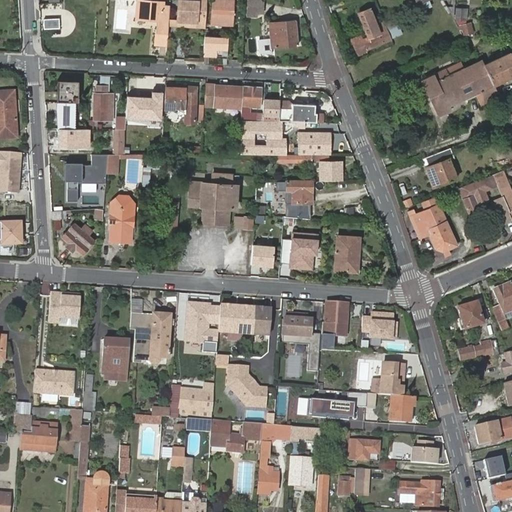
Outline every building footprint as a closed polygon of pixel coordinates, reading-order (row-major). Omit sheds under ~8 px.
[(153,0),(137,0),(136,18),(155,19),(153,45),(166,46),(168,20),(169,4),(164,4),(164,1),(153,0)] [(182,20),(183,0),(178,0),(177,0),(176,25),(202,26),(203,21),(182,20)] [(204,2),(183,0),(182,20),(203,21),(204,21),(204,2)] [(209,0),(209,19),(230,22),(233,22),(234,0),(209,0)] [(262,2),(246,1),(245,17),(256,17),(256,13),(261,13),(262,2)] [(390,39),(381,18),(373,20),(369,8),(358,12),(367,36),(361,38),(360,35),(351,38),(356,53),(366,50),(365,48),(390,39)] [(456,8),(455,18),(466,19),(467,9),(456,8)] [(43,19),(44,28),(59,27),(58,18),(43,19)] [(269,38),(259,39),(260,53),(271,54),(271,48),(270,48),(270,47),(297,45),(295,21),(268,23),(269,38)] [(461,24),(464,36),(475,34),(472,21),(461,24)] [(394,38),(404,34),(400,24),(390,28),(394,38)] [(484,24),(480,24),(479,34),(490,35),(491,28),(484,27),(484,24)] [(228,36),(204,35),(204,38),(203,63),(209,63),(209,55),(223,56),(224,46),(228,46),(228,36)] [(511,58),(509,52),(484,64),(494,83),(511,74),(511,58)] [(465,67),(474,89),(480,103),(499,95),(494,83),(484,64),(482,60),(465,67)] [(441,71),(424,76),(428,86),(435,83),(443,102),(474,89),(465,67),(462,68),(461,66),(455,69),(456,71),(444,77),(441,71)] [(78,82),(57,81),(56,102),(69,102),(73,102),(72,97),(77,98),(78,82)] [(435,83),(428,86),(437,105),(443,102),(435,83)] [(203,105),(213,106),(239,107),(240,86),(204,84),(203,105)] [(163,85),(154,85),(154,91),(129,90),(128,112),(161,114),(162,108),(163,85)] [(162,108),(174,109),(175,113),(180,112),(184,114),(183,120),(193,121),(195,86),(163,85),(162,108)] [(241,104),(240,119),(248,119),(249,113),(249,105),(258,105),(261,87),(244,86),(243,105),(241,104)] [(112,119),(112,87),(102,87),(101,93),(94,93),(93,103),(93,109),(93,119),(112,119)] [(0,92),(0,138),(16,137),(14,92),(0,92)] [(290,121),(315,122),(316,113),(313,113),(314,104),(313,104),(313,97),(291,95),(290,117),(290,121)] [(262,119),(278,120),(278,113),(279,101),(263,99),(262,113),(262,119)] [(56,102),(56,111),(73,111),(73,108),(69,108),(69,102),(56,102)] [(73,111),(56,111),(57,128),(73,128),(73,111)] [(285,113),(278,113),(278,120),(284,120),(290,121),(290,117),(284,117),(285,113)] [(143,115),(131,114),(130,127),(142,128),(143,115)] [(90,127),(98,128),(100,120),(91,119),(90,127)] [(275,121),(242,122),(242,141),(241,141),(241,153),(329,153),(329,133),(298,132),(298,135),(298,144),(284,144),(284,137),(279,137),(279,132),(280,123),(275,123),(275,121)] [(87,147),(87,128),(73,128),(57,128),(57,146),(87,147)] [(453,157),(449,147),(424,157),(427,166),(430,173),(427,174),(432,186),(455,177),(448,159),(453,157)] [(19,167),(19,152),(0,151),(0,190),(17,191),(18,175),(16,173),(17,169),(19,167)] [(116,154),(105,155),(105,162),(115,162),(116,154)] [(311,163),(311,154),(295,154),(295,162),(311,163)] [(104,173),(105,155),(94,155),(94,162),(68,162),(68,202),(79,202),(79,184),(104,184),(104,173)] [(115,162),(105,162),(104,173),(114,173),(115,162)] [(319,162),(319,181),(341,181),(341,162),(319,162)] [(502,170),(492,173),(497,184),(502,197),(508,212),(511,211),(511,213),(511,199),(509,193),(511,192),(502,170)] [(189,181),(188,206),(203,206),(202,223),(227,225),(228,208),(235,209),(236,184),(231,184),(232,174),(212,172),(211,182),(189,181)] [(457,189),(468,215),(479,210),(476,202),(487,198),(483,190),(497,184),(493,175),(457,189)] [(290,202),(305,203),(310,203),(311,181),(285,181),(285,191),(290,191),(290,202)] [(109,224),(108,241),(130,241),(130,234),(131,226),(132,226),(133,205),(131,201),(129,198),(124,196),(118,195),(115,197),(112,199),(109,201),(108,224),(109,224)] [(456,245),(435,195),(434,196),(421,201),(424,210),(416,213),(414,208),(409,210),(420,238),(427,235),(434,249),(441,251),(443,256),(448,254),(446,249),(456,245)] [(175,237),(178,197),(166,196),(166,203),(167,203),(165,237),(175,237)] [(502,197),(491,201),(497,216),(508,212),(502,197)] [(281,216),(291,217),(292,210),(282,209),(281,216)] [(51,211),(51,220),(65,220),(65,215),(70,215),(69,210),(51,211)] [(291,217),(304,218),(305,211),(292,210),(291,217)] [(508,212),(497,216),(501,224),(511,220),(508,212)] [(234,229),(243,230),(245,215),(235,215),(234,229)] [(245,215),(243,230),(250,230),(252,216),(245,215)] [(0,224),(1,244),(20,243),(19,223),(0,224)] [(61,238),(67,244),(65,247),(71,253),(75,250),(81,255),(93,241),(73,224),(61,238)] [(322,232),(293,230),(290,268),(319,270),(322,232)] [(336,236),(334,270),(356,271),(358,238),(336,236)] [(278,245),(255,244),(253,266),(276,268),(278,245)] [(499,315),(511,310),(511,291),(509,283),(491,290),(497,306),(490,309),(495,323),(501,321),(499,315)] [(60,294),(49,293),(47,321),(57,322),(58,317),(77,319),(79,295),(70,294),(69,297),(60,297),(60,294)] [(139,299),(130,298),(129,313),(131,313),(138,313),(139,299)] [(217,331),(219,304),(187,302),(184,353),(215,355),(217,331)] [(324,322),(322,322),(321,347),(324,347),(325,335),(344,336),(347,303),(326,302),(324,322)] [(455,308),(458,319),(455,319),(458,330),(479,324),(474,303),(455,308)] [(234,332),(236,308),(225,307),(225,305),(219,304),(217,331),(234,332)] [(246,309),(236,308),(234,332),(251,333),(253,307),(247,306),(246,309)] [(268,334),(270,310),(259,310),(259,307),(253,307),(251,333),(268,334)] [(511,316),(511,310),(499,315),(501,321),(511,316)] [(138,328),(139,313),(138,313),(131,313),(129,327),(138,328)] [(150,329),(150,340),(149,352),(148,356),(148,360),(151,363),(155,364),(158,361),(167,358),(170,315),(152,313),(152,315),(150,329)] [(282,316),(280,342),(285,342),(285,341),(285,338),(287,339),(288,335),(309,336),(310,319),(282,316)] [(399,339),(400,330),(387,328),(386,338),(399,339)] [(143,339),(133,338),(133,351),(142,352),(143,339)] [(103,373),(103,378),(125,380),(127,343),(113,342),(113,340),(102,339),(100,373),(103,373)] [(492,355),(489,340),(480,342),(480,345),(458,349),(459,359),(482,354),(483,357),(484,356),(492,355)] [(142,352),(133,351),(132,354),(132,361),(138,362),(138,356),(142,356),(142,354),(142,353),(142,352)] [(511,352),(497,355),(499,364),(496,364),(498,374),(511,371),(511,352)] [(390,394),(400,395),(403,364),(382,363),(380,380),(372,380),(371,393),(390,394)] [(246,366),(227,365),(225,383),(245,404),(261,405),(263,387),(254,386),(254,385),(247,375),(245,375),(246,366)] [(319,387),(340,389),(342,377),(331,376),(332,369),(320,368),(319,387)] [(73,372),(33,369),(32,391),(72,394),(73,372)] [(511,404),(511,381),(503,384),(508,406),(511,404)] [(212,419),(214,392),(196,390),(185,389),(179,388),(177,416),(185,417),(212,419)] [(348,404),(299,398),(298,413),(357,419),(358,407),(376,409),(378,395),(350,392),(348,404)] [(411,405),(412,396),(400,395),(390,394),(387,419),(407,421),(409,404),(411,405)] [(161,415),(162,408),(151,407),(151,415),(155,415),(160,415),(161,415)] [(77,452),(78,450),(81,409),(70,409),(68,439),(75,439),(74,452),(77,452)] [(148,414),(148,420),(134,419),(134,422),(159,423),(160,421),(155,421),(155,415),(151,415),(148,414)] [(20,431),(29,432),(29,421),(30,417),(13,416),(12,430),(20,431)] [(209,419),(185,417),(184,428),(209,430),(209,419)] [(241,437),(259,438),(259,436),(260,423),(241,421),(240,434),(227,433),(228,420),(212,419),(209,419),(209,430),(208,441),(224,442),(227,443),(227,450),(240,451),(241,437)] [(511,427),(510,419),(474,427),(478,444),(491,441),(499,440),(511,436),(511,427)] [(20,431),(19,448),(53,450),(54,423),(29,421),(29,432),(20,431)] [(260,423),(259,436),(274,438),(274,435),(280,435),(281,424),(271,424),(265,423),(260,423)] [(306,426),(292,425),(291,436),(319,438),(319,429),(306,428),(306,426)] [(367,452),(377,453),(378,441),(349,439),(348,457),(366,459),(367,452)] [(411,446),(410,461),(435,463),(436,448),(431,448),(431,441),(416,440),(416,447),(411,446)] [(290,447),(288,483),(310,485),(311,458),(305,457),(296,456),(296,452),(297,447),(290,447)] [(170,459),(182,460),(182,457),(183,449),(170,448),(170,459)] [(84,477),(84,473),(86,451),(78,450),(77,452),(77,459),(76,476),(84,477)] [(259,456),(256,492),(268,492),(268,489),(276,489),(277,471),(271,471),(271,466),(265,466),(265,456),(259,456)] [(500,456),(484,460),(487,479),(504,475),(500,456)] [(119,457),(117,470),(123,471),(127,471),(128,458),(119,457)] [(181,480),(188,481),(189,458),(182,457),(182,460),(181,480)] [(380,469),(396,470),(397,461),(381,460),(380,469)] [(367,480),(367,469),(354,468),(354,477),(354,479),(367,480)] [(105,476),(103,474),(100,474),(98,475),(96,478),(85,478),(82,511),(104,511),(106,479),(105,476)] [(315,500),(314,511),(324,511),(327,476),(318,475),(316,500),(315,500)] [(347,492),(353,492),(354,479),(354,477),(338,476),(337,495),(347,495),(347,492)] [(353,492),(353,493),(365,494),(367,480),(354,479),(353,492)] [(399,481),(399,491),(416,493),(415,505),(420,506),(437,506),(438,500),(442,500),(442,489),(438,489),(439,482),(421,481),(420,483),(399,481)] [(511,482),(490,487),(493,502),(511,497),(511,482)] [(125,490),(115,490),(113,511),(153,511),(154,508),(155,499),(155,496),(124,494),(125,490)] [(0,511),(7,511),(9,493),(0,492),(0,511)] [(179,511),(180,503),(180,498),(174,498),(173,500),(161,500),(160,511),(179,511)] [(197,511),(198,504),(198,500),(196,499),(191,498),(190,500),(190,503),(180,503),(179,511),(197,511)]
